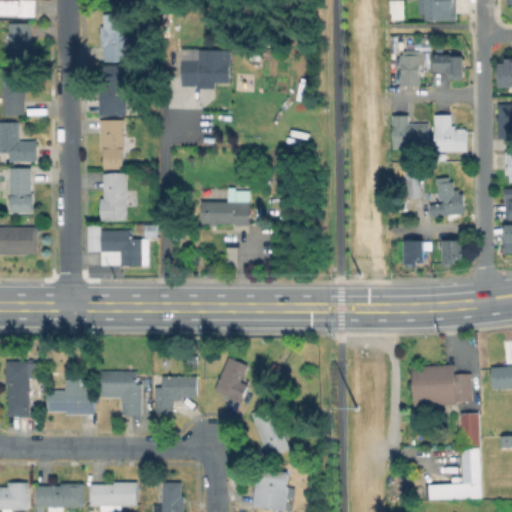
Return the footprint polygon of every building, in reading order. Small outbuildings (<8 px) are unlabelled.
[(36,0),(36,15),(0,14),(0,0),(36,0)] [(391,18),(391,0),(404,0),(404,18),(391,18)] [(458,0),(458,21),(423,21),(423,0),(458,0)] [(125,13),(126,59),(104,59),(104,44),(102,45),(101,25),(104,25),(104,13),(125,13)] [(32,21),(32,65),(11,65),(11,50),(10,51),(10,45),(2,46),(2,31),(10,31),(10,22),(32,21)] [(421,52),(421,87),(403,87),(403,52),(421,52)] [(463,58),(463,76),(451,76),(451,72),(437,72),(438,58),(463,58)] [(230,59),(230,83),(200,83),(200,85),(184,85),(185,59),(230,59)] [(511,59),(511,92),(502,92),(502,59),(511,59)] [(128,64),(127,114),(100,114),(101,64),(128,64)] [(27,85),(26,113),(5,112),(4,104),(0,104),(0,85),(4,85),(5,69),(25,69),(25,85),(27,85)] [(511,103),(511,137),(499,137),(499,120),(497,120),(497,115),(499,115),(498,103),(511,103)] [(189,117),(189,109),(200,109),(200,117),(189,117)] [(466,131),(466,151),(438,151),(438,115),(456,115),(455,131),(466,131)] [(429,122),(429,148),(395,148),(395,118),(411,118),(411,122),(429,122)] [(124,149),(124,167),(105,167),(105,148),(101,148),(101,119),(125,119),(125,149),(124,149)] [(37,139),(37,159),(10,159),(10,151),(0,151),(0,121),(20,121),(20,139),(37,139)] [(32,165),(33,192),(34,192),(34,210),(12,210),(11,166),(32,165)] [(422,195),(408,196),(407,171),(421,170),(422,195)] [(109,219),(102,219),(102,197),(105,197),(104,172),(126,171),(128,218),(109,218),(109,219)] [(450,176),(450,181),(455,180),(456,192),(465,191),(466,212),(449,213),(449,214),(433,215),(432,204),(444,203),(444,198),(440,198),(438,177),(450,176)] [(251,188),(250,224),(235,224),(235,222),(218,222),(218,225),(210,225),(211,222),(203,222),(203,200),(229,200),(229,186),(237,186),(237,188),(251,188)] [(158,223),(157,236),(152,236),(152,238),(148,238),(148,236),(145,236),(145,223),(158,223)] [(511,223),(502,224),(501,251),(511,251),(511,223)] [(36,226),(0,226),(0,250),(36,251),(36,226)] [(143,237),(143,264),(102,265),(102,229),(133,229),(133,237),(143,237)] [(462,243),(462,260),(446,259),(446,243),(462,243)] [(424,244),(424,258),(407,258),(407,244),(424,244)] [(250,384),(242,402),(231,397),(232,395),(216,388),(231,355),(250,364),(242,380),(250,384)] [(32,360),(31,415),(10,414),(10,383),(8,382),(8,360),(32,360)] [(456,363),(457,372),(473,372),(474,400),(457,401),(457,403),(415,405),(413,364),(456,363)] [(511,365),(511,385),(493,387),(492,366),(511,365)] [(145,382),(144,414),(123,413),(124,396),(103,396),(104,368),(140,369),(139,382),(145,382)] [(199,375),(199,396),(184,396),(184,398),(176,398),(175,412),(156,412),(156,385),(164,385),(164,374),(199,375)] [(82,381),(82,389),(96,389),(96,413),(67,413),(67,410),(49,410),(49,388),(68,389),(68,381),(82,381)] [(292,448),(270,456),(252,412),(275,403),(292,448)] [(477,414),(482,496),(430,498),(430,484),(464,484),(461,414),(477,414)] [(511,447),(501,447),(501,435),(511,435),(511,447)] [(290,471),(288,485),(290,485),(286,509),(254,504),(258,480),(259,481),(261,466),(290,471)] [(139,480),(139,504),(123,504),(123,511),(102,511),(103,504),(92,504),(92,482),(115,482),(115,480),(139,480)] [(185,495),(185,511),(158,511),(158,503),(164,503),(164,480),(182,480),(182,495),(185,495)] [(29,481),(29,508),(13,508),(13,511),(4,511),(4,508),(0,507),(0,485),(10,485),(10,481),(29,481)] [(85,482),(85,506),(65,506),(65,511),(50,511),(50,505),(37,505),(38,484),(61,484),(62,481),(85,482)]
